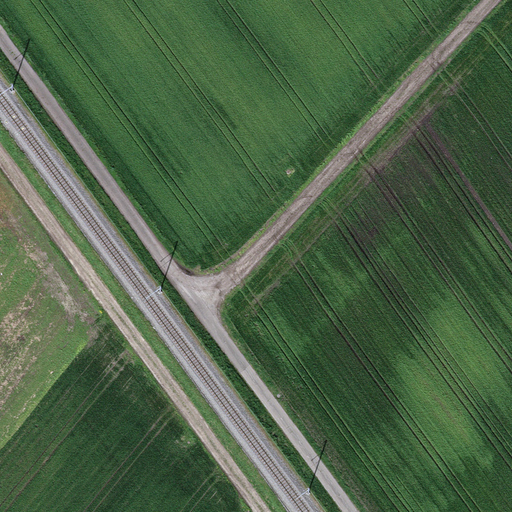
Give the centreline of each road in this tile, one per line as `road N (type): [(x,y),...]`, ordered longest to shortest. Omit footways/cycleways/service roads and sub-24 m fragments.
road 1 (track): [(0,35),(355,511)]
road 2 (track): [(0,157),(268,511)]
road 3 (track): [(203,306),(492,0)]
